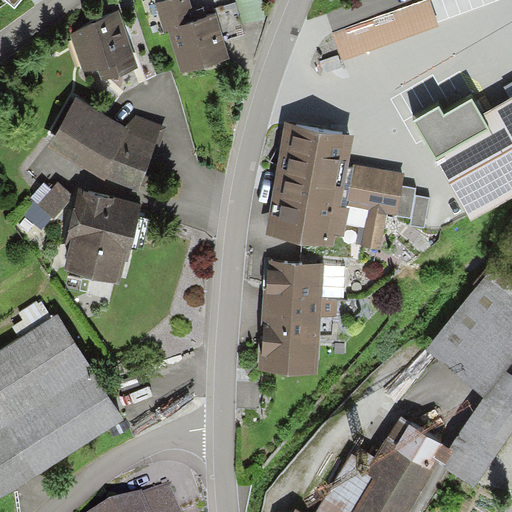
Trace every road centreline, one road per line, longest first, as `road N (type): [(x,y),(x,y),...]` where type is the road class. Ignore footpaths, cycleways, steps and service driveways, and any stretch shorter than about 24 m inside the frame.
road 1 (residential): [(214,424),(251,159),(300,0)]
road 2 (residential): [(38,511),(106,464),(214,424)]
